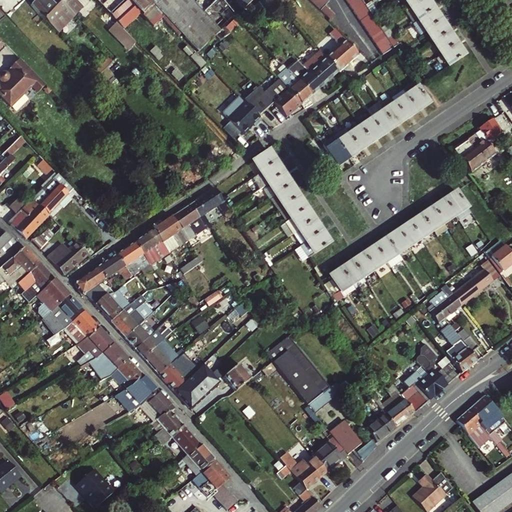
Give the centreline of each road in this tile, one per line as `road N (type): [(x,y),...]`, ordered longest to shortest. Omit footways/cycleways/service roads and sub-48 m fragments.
road 1 (residential): [(64,283),(370,68)]
road 2 (residential): [(64,283),(266,511)]
road 3 (residential): [(511,75),(374,171),(379,193)]
road 4 (residential): [(335,511),(434,418)]
